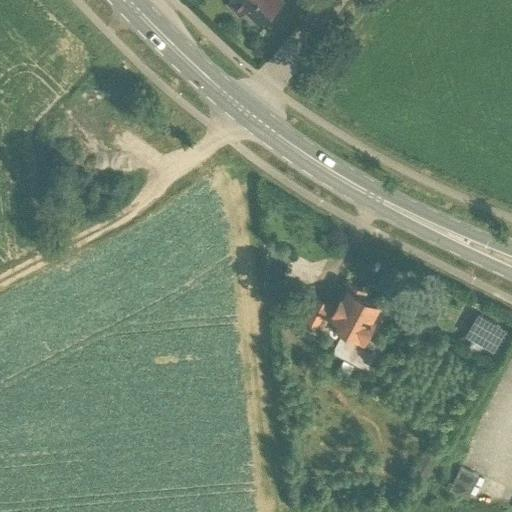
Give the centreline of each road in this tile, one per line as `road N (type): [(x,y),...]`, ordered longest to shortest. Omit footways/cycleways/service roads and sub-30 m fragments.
road 1 (track): [(222,136),(123,207),(0,278)]
road 2 (primary): [(422,223),(245,115)]
road 3 (primary): [(245,115),(123,0)]
road 4 (unclassified): [(333,0),(245,115)]
